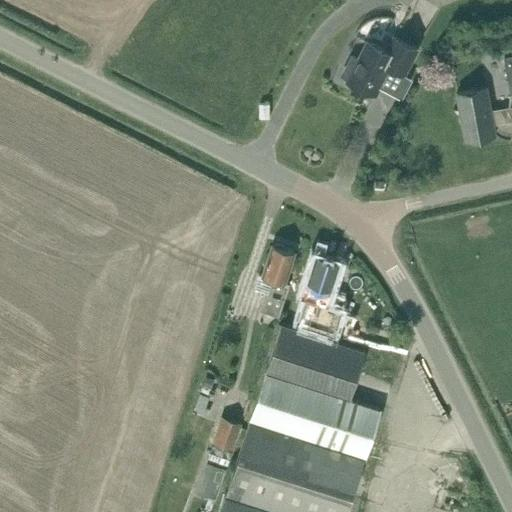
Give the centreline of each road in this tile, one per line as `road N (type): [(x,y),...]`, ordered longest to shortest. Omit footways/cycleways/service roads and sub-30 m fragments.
road 1 (unclassified): [(361,222),(0,38)]
road 2 (unclassified): [(511,499),(361,222)]
road 3 (unclassified): [(361,222),(511,180)]
